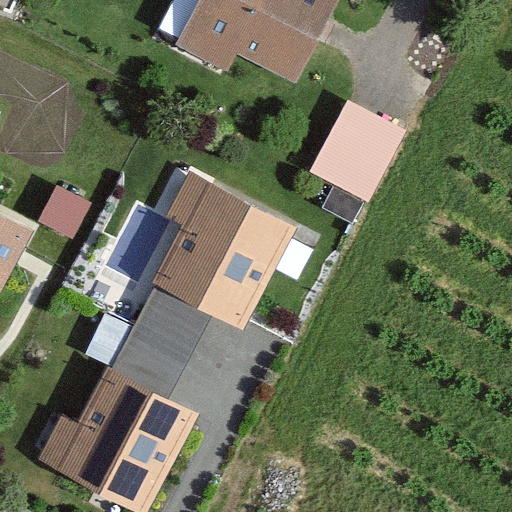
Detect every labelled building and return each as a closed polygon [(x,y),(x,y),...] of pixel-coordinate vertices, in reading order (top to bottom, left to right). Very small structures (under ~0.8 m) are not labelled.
[(181,0),(166,32),(279,88),(322,0),(181,0)] [(364,196),(404,125),(344,91),(304,163),(364,196)] [(243,330),(297,229),(190,173),(166,217),(183,226),(153,283),(243,330)] [(69,234),(86,199),(44,178),(27,214),(69,234)] [(0,263),(21,225),(0,213),(0,263)] [(123,511),(135,511),(187,410),(87,360),(34,467),(123,511)]
